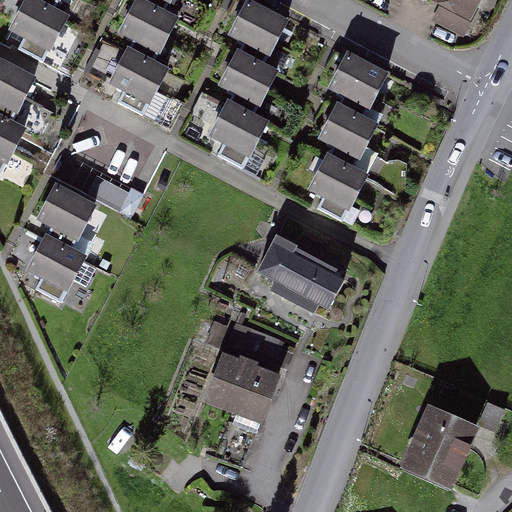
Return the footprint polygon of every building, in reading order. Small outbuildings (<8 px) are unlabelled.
[(53,12),(29,0),(27,0),(12,30),(26,37),(19,50),(43,62),(66,19),(53,12)] [(29,0),(53,12),(59,0),(29,0)] [(139,0),(139,2),(163,15),(170,0),(139,0)] [(395,0),(400,2),(400,0),(441,0),(448,3),(438,23),(465,36),(483,0),(395,0)] [(176,21),(163,15),(139,2),(122,33),(134,40),(128,52),(153,65),(176,21)] [(242,55),(264,67),(287,24),(247,3),(229,37),(247,46),(242,55)] [(153,65),(128,52),(112,83),(126,90),(119,103),(143,115),(165,72),(153,65)] [(233,106),(255,118),(278,74),(264,67),(242,55),(239,53),(220,87),(238,96),(233,106)] [(338,108),(361,120),(384,76),(348,57),(331,88),(345,95),(338,108)] [(0,119),(10,124),(33,82),(0,64),(0,119)] [(255,118),(233,106),(229,104),(210,139),(227,148),(223,156),(245,168),(268,125),(255,118)] [(375,128),(361,120),(338,108),(321,139),(334,145),(327,158),(352,171),(375,128)] [(24,131),(10,124),(0,119),(0,173),(1,174),(24,131)] [(352,171),(327,158),(309,192),(326,201),(321,209),(344,221),(367,178),(352,171)] [(45,238),(71,252),(94,209),(54,188),(38,219),(51,226),(45,238)] [(71,252),(45,238),(27,272),(43,281),(39,290),(61,301),(84,259),(71,252)] [(344,279),(277,240),(258,273),(276,284),(271,292),(313,316),(318,307),(326,311),(344,279)] [(280,337),(234,318),(223,345),(269,364),(280,337)] [(224,359),(205,406),(259,428),(278,381),(224,359)] [(475,432),(427,413),(405,468),(454,487),(475,432)]
